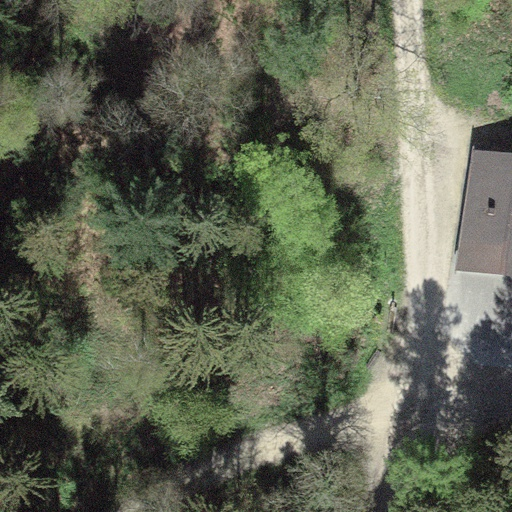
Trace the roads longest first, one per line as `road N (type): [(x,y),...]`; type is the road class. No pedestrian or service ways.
road 1 (track): [(380,511),(418,418),(428,270),(403,0)]
road 2 (track): [(129,511),(268,442),(363,421),(511,420)]
